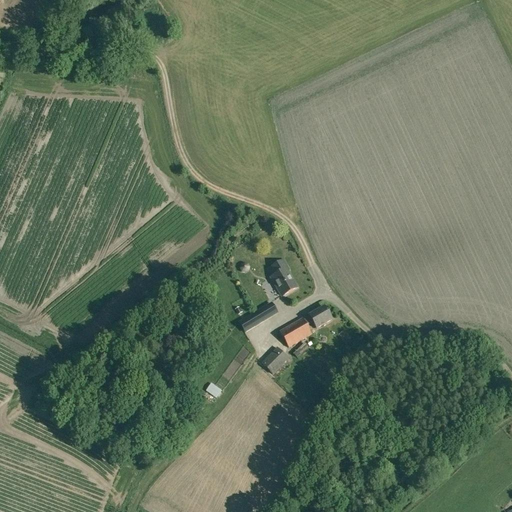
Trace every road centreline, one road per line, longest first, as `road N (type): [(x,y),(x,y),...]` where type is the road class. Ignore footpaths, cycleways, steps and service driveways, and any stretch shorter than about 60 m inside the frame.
road 1 (track): [(0,43),(156,51),(186,169),(281,217),(300,238)]
road 2 (track): [(511,379),(484,350),(379,340),(327,295),(300,238)]
